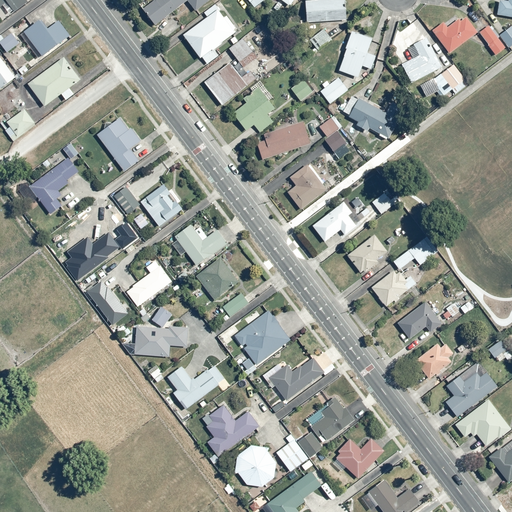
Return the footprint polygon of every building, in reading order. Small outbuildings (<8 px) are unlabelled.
[(0,0),(0,7),(3,5),(10,15),(29,2),(27,0),(0,0)] [(155,0),(144,9),(156,25),(188,0),(196,11),(209,0),(155,0)] [(347,20),(345,0),(313,0),(314,3),(306,3),(307,22),(347,20)] [(511,0),(509,0),(510,2),(501,0),(498,15),(511,17),(511,0)] [(208,15),(183,35),(202,60),(203,59),(208,65),(220,56),(215,49),(237,32),(234,30),(237,28),(227,15),(223,15),(215,4),(205,12),(208,15)] [(479,32),(467,16),(461,21),(456,14),(444,23),(433,31),(450,53),(479,32)] [(30,42),(29,43),(39,57),(42,55),(43,56),(69,35),(58,20),(48,28),(41,19),(23,33),(30,42)] [(495,54),(504,47),(493,30),(494,29),(490,24),(479,31),(495,54)] [(511,46),(511,25),(500,35),(510,48),(511,46)] [(318,50),(329,41),(326,37),(329,35),(323,28),(309,39),(318,50)] [(0,35),(0,42),(8,53),(20,44),(12,33),(8,29),(0,35)] [(373,39),(354,32),(339,70),(358,77),(363,66),(371,69),(376,56),(368,53),(373,39)] [(257,58),(242,38),(229,47),(244,68),(257,58)] [(441,68),(426,39),(408,49),(413,58),(402,63),(412,83),(441,68)] [(0,89),(16,78),(0,55),(0,89)] [(81,80),(64,57),(29,84),(46,106),(62,94),(67,100),(75,94),(70,88),(81,80)] [(223,105),(248,86),(257,78),(250,70),(241,77),(230,63),(205,82),(223,105)] [(465,80),(453,64),(436,77),(443,86),(440,88),(445,95),(465,80)] [(347,90),(341,84),(336,78),(328,84),(320,91),(331,104),(347,90)] [(313,91),(302,79),(291,88),(301,101),(313,91)] [(250,87),(252,90),(248,93),(249,94),(243,98),(247,103),(234,114),(247,130),(254,124),(260,132),(273,122),(267,115),(273,111),(279,119),(297,105),(292,97),(277,109),(270,100),(273,97),(259,80),(250,87)] [(349,115),(349,117),(359,122),(357,125),(368,131),(369,128),(379,134),(378,136),(388,141),(389,139),(399,119),(360,98),(367,94),(362,86),(354,92),(343,112),(349,115)] [(6,121),(11,128),(6,131),(15,142),(19,139),(18,136),(35,123),(24,108),(6,121)] [(326,136),(338,129),(342,126),(334,115),(319,125),(326,136)] [(129,147),(140,139),(130,125),(128,127),(120,116),(114,121),(106,121),(103,129),(97,134),(124,169),(138,159),(129,147)] [(266,133),(258,143),(263,160),(312,143),(305,120),(266,133)] [(338,129),(326,136),(324,137),(335,153),(348,143),(338,129)] [(25,181),(18,196),(34,203),(37,196),(50,213),(61,205),(56,198),(61,194),(57,190),(68,182),(67,180),(78,171),(70,159),(78,153),(71,143),(62,149),(68,157),(31,184),(25,181)] [(327,190),(307,165),(291,178),(297,186),(288,193),(302,210),(327,190)] [(141,201),(160,227),(184,210),(164,182),(144,197),(145,198),(141,201)] [(139,203),(126,186),(114,195),(127,213),(139,203)] [(362,203),(356,195),(349,200),(355,208),(362,203)] [(394,203),(388,195),(375,205),(381,213),(394,203)] [(358,214),(355,209),(352,212),(344,202),(313,226),(326,242),(341,230),(345,235),(357,226),(356,224),(370,212),(366,207),(358,214)] [(105,247),(107,249),(117,232),(99,220),(96,224),(82,215),(70,233),(83,241),(75,254),(94,265),(105,247)] [(202,240),(192,225),(175,237),(177,240),(172,243),(180,255),(187,251),(196,265),(227,245),(217,230),(202,240)] [(116,239),(122,248),(137,238),(131,228),(116,239)] [(363,271),(365,274),(378,263),(376,261),(388,252),(374,235),(348,255),(362,272),(363,271)] [(438,251),(426,236),(394,261),(400,269),(415,258),(420,264),(438,251)] [(239,282),(221,258),(197,276),(215,300),(239,282)] [(138,307),(172,281),(160,265),(159,266),(155,261),(147,267),(151,273),(127,291),(138,307)] [(409,276),(405,279),(399,272),(396,274),(393,270),(371,288),(387,307),(415,284),(409,276)] [(129,313),(112,291),(109,286),(106,288),(102,281),(88,291),(96,303),(113,325),(129,313)] [(241,293),(220,309),(224,316),(223,317),(225,321),(249,303),(241,293)] [(444,324),(427,301),(398,323),(411,339),(427,327),(431,333),(444,324)] [(170,315),(161,309),(153,321),(163,327),(170,315)] [(257,365),(291,340),(279,323),(280,322),(275,316),(273,317),(268,311),(235,335),(257,365)] [(170,330),(136,328),(135,354),(170,357),(170,345),(187,346),(189,327),(170,326),(170,330)] [(511,357),(506,349),(499,340),(488,348),(494,357),(496,356),(499,361),(505,357),(508,360),(511,357)] [(441,347),(438,343),(416,361),(430,379),(452,362),(447,356),(452,352),(446,344),(441,347)] [(324,374),(313,358),(293,373),(287,365),(270,378),(287,401),(324,374)] [(158,360),(147,370),(155,379),(166,369),(158,360)] [(497,385),(478,361),(446,386),(454,395),(446,402),(458,416),(497,385)] [(187,410),(198,401),(203,407),(208,403),(204,397),(220,385),(219,383),(224,379),(214,365),(192,381),(182,367),(168,377),(178,390),(174,393),(187,410)] [(297,441),(309,459),(326,447),(323,444),(356,422),(338,396),(305,419),(312,430),(297,441)] [(511,429),(488,399),(456,425),(465,437),(471,433),(474,436),(477,434),(486,446),(498,437),(499,438),(511,429)] [(260,426),(249,411),(236,421),(224,404),(209,415),(214,422),(207,427),(214,437),(207,442),(214,451),(207,456),(214,465),(221,460),(218,456),(260,426)] [(297,441),(296,438),(291,431),(284,436),(288,442),(275,451),(290,472),(300,465),(309,459),(297,441)] [(361,449),(350,439),(346,443),(344,441),(336,449),(338,452),(335,455),(337,457),(332,462),(341,471),(346,466),(359,478),(385,451),(372,438),(361,449)] [(511,438),(489,457),(509,482),(511,479),(511,438)] [(269,447),(266,447),(251,445),(239,455),(238,472),(247,485),(263,487),(274,478),(276,461),(269,451),(269,447)] [(309,459),(300,465),(304,470),(313,464),(309,459)] [(322,485),(311,471),(266,504),(271,511),(299,511),(296,508),(305,501),(303,499),(322,485)] [(371,511),(379,505),(384,511),(403,511),(406,511),(407,511),(420,503),(411,489),(398,498),(386,481),(371,492),(369,490),(360,496),(371,511)]
